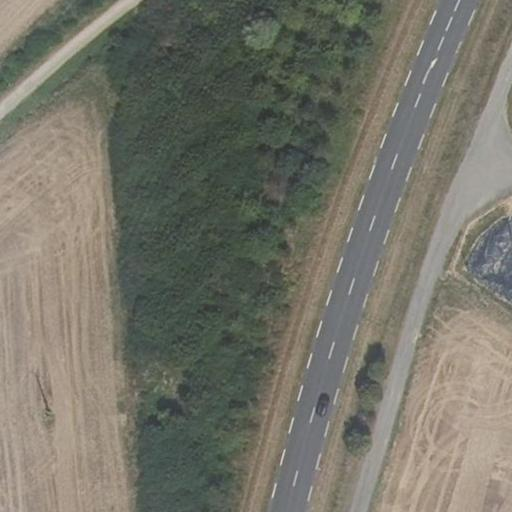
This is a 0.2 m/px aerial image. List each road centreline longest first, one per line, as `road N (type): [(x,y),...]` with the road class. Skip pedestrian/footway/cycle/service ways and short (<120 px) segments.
road 1 (tertiary): [(460,0),(381,200),(287,511)]
road 2 (track): [(511,78),(377,446),(361,511)]
road 3 (unclassified): [(140,0),(0,118)]
